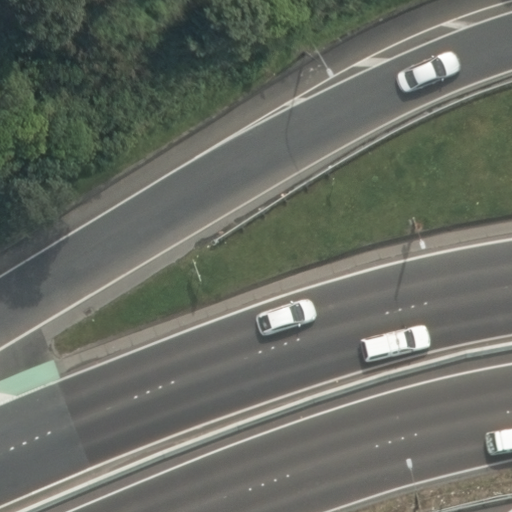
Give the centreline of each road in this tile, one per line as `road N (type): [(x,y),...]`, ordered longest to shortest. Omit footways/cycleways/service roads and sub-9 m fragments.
road 1 (trunk): [(0,321),(329,117),(511,43)]
road 2 (trunk): [(0,457),(352,321),(511,286)]
road 3 (trunk): [(511,417),(434,433),(200,511)]
